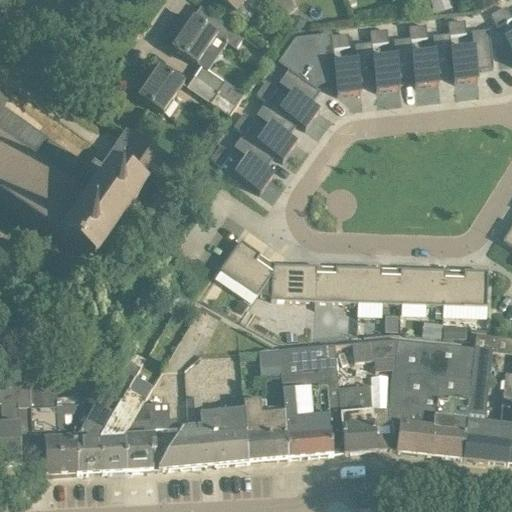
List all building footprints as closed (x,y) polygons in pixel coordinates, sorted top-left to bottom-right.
[(210,0),(221,8),(236,17),(247,0),(210,0)] [(263,0),(272,21),(285,16),(278,0),(263,0)] [(278,0),(285,16),(297,11),(292,0),(278,0)] [(356,6),(354,0),(346,0),(349,8),(356,6)] [(435,0),(429,2),(434,16),(452,9),(448,0),(435,0)] [(511,22),(505,11),(490,19),(492,22),(497,30),(511,22)] [(304,24),(298,20),(291,21),(292,32),(305,31),(304,24)] [(171,52),(196,68),(216,39),(192,22),(191,23),(192,23),(173,51),(172,51),(171,52)] [(466,38),(464,25),(448,27),(449,39),(449,40),(466,38)] [(224,28),(216,39),(226,47),(235,53),(243,41),(224,28)] [(427,43),(425,30),(409,31),(410,43),(410,44),(427,43)] [(388,47),(386,34),(370,36),(371,47),(371,49),(388,47)] [(492,72),(488,34),(471,36),(473,53),(451,55),(449,56),(452,77),(453,87),(477,84),(476,74),(492,72)] [(334,68),(332,53),(331,40),(331,38),(294,42),(277,67),(278,68),(287,75),(288,73),(316,93),(318,89),(335,87),(333,69),(334,68)] [(349,51),(348,38),(331,40),(332,53),(349,51)] [(452,77),(449,56),(451,55),(449,40),(449,39),(432,41),(434,57),(412,60),(411,60),(413,81),(414,91),(438,89),(437,79),(452,77)] [(511,39),(503,45),(511,61),(511,39)] [(413,81),(411,60),(412,60),(410,44),(410,43),(393,45),(395,62),(373,64),(372,64),(374,86),(375,96),(399,93),(398,83),(413,81)] [(374,86),(372,64),(373,64),(371,49),(371,47),(354,49),(356,66),(334,68),(333,69),(335,87),(336,100),(360,97),(359,87),(374,86)] [(236,110),(243,99),(201,70),(193,81),(236,110)] [(157,72),(158,72),(139,100),(138,100),(137,100),(162,116),(182,87),(158,71),(157,72)] [(310,109),(320,95),(316,93),(288,73),(287,75),(278,88),(292,97),(279,115),(278,116),(296,129),(304,135),(318,115),(310,109)] [(236,110),(193,81),(186,92),(228,122),(236,110)] [(267,106),(276,93),(265,85),(256,99),(265,106),(267,106)] [(0,206),(5,210),(3,212),(7,214),(9,212),(21,221),(19,223),(23,226),(25,224),(47,239),(41,247),(45,249),(40,257),(58,270),(44,290),(67,306),(96,265),(100,259),(102,257),(104,254),(108,248),(110,245),(113,238),(124,246),(149,211),(140,205),(142,202),(141,201),(164,168),(125,141),(101,175),(94,170),(89,178),(0,116),(0,111),(3,108),(1,107),(0,106),(0,206)] [(287,141),(296,129),(278,116),(279,115),(267,106),(265,106),(255,120),(269,129),(256,147),(256,148),(273,161),(282,167),(295,147),(287,141)] [(244,138),(253,125),(243,117),(233,131),(243,138),(244,138)] [(265,173),(273,161),(256,148),(256,147),(244,138),(243,138),(233,152),(246,161),(233,180),(259,199),(273,179),(265,173)] [(220,171),(230,158),(219,150),(210,164),(220,171)] [(511,252),(511,230),(502,246),(511,252)] [(272,275),(256,264),(260,259),(240,245),(219,274),(256,300),(259,297),(272,275)] [(315,306),(316,277),(316,270),(292,269),(292,276),(272,275),(259,297),(270,300),(270,305),(315,306)] [(357,307),(358,271),(335,271),(335,277),(316,277),(315,306),(357,307)] [(399,309),(400,279),(381,279),(381,272),(358,271),(357,307),(399,309)] [(442,310),(443,281),(423,280),(424,274),(400,273),(400,279),(399,309),(442,310)] [(486,311),(487,276),(463,275),(463,281),(443,281),(442,310),(486,311)] [(13,282),(9,289),(16,293),(20,286),(13,282)] [(171,317),(181,301),(164,291),(154,307),(171,317)] [(197,310),(181,301),(177,309),(193,318),(197,310)] [(37,303),(20,306),(23,329),(40,326),(37,303)] [(247,308),(240,303),(234,312),(241,317),(247,308)] [(398,320),(385,320),(384,336),(397,336),(398,320)] [(453,343),(453,331),(443,331),(443,343),(453,343)] [(286,337),(287,345),(296,344),(295,336),(286,337)] [(374,376),(391,375),(394,344),(351,348),(353,367),(373,365),(374,376)] [(430,460),(462,464),(474,352),(394,344),(391,375),(438,381),(440,381),(430,460)] [(75,444),(77,479),(102,478),(100,442),(135,380),(139,372),(126,364),(135,349),(131,347),(120,366),(95,408),(75,444)] [(333,349),(306,352),(278,354),(280,379),(282,396),(284,417),(288,463),(343,458),(337,395),(333,349)] [(484,429),(491,355),(474,352),(462,464),(507,469),(511,412),(511,379),(504,378),(499,424),(498,430),(484,429)] [(260,381),(280,379),(278,354),(258,356),(260,381)] [(28,369),(0,370),(0,411),(1,429),(0,429),(0,469),(20,468),(19,437),(31,437),(28,384),(28,371),(28,369)] [(31,437),(42,436),(45,481),(46,481),(46,480),(76,478),(76,479),(77,479),(75,444),(95,408),(56,410),(54,370),(28,371),(28,384),(31,437)] [(397,456),(430,460),(440,381),(438,381),(391,375),(387,415),(387,417),(401,418),(397,455),(397,456)] [(100,442),(102,478),(125,477),(123,441),(142,409),(153,390),(135,380),(100,442)] [(401,418),(387,417),(387,415),(372,416),(369,391),(337,395),(343,458),(375,455),(390,454),(397,455),(401,418)] [(182,431),(157,474),(157,475),(186,472),(247,467),(244,426),(243,414),(201,417),(200,402),(186,403),(187,431),(182,431)] [(242,406),(243,414),(244,426),(247,467),(259,465),(266,464),(276,464),(288,463),(284,417),(260,419),(259,405),(242,406)] [(123,441),(125,477),(152,475),(151,454),(156,454),(155,434),(177,433),(177,423),(168,424),(168,408),(142,409),(123,441)]
